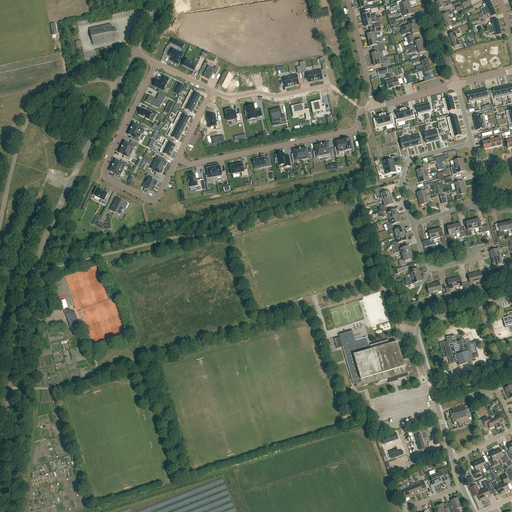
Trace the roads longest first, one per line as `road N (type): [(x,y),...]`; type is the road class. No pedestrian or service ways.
road 1 (unclassified): [(0,458),(35,265),(117,84)]
road 2 (residential): [(156,62),(102,172),(153,200),(177,159)]
road 3 (residential): [(177,159),(190,164),(351,130),(360,110),(373,106)]
road 4 (unclassified): [(0,223),(15,153),(35,110),(91,80),(117,84)]
road 5 (residential): [(432,390),(418,325),(511,295)]
road 6 (residential): [(413,225),(400,187),(407,160),(471,142)]
road 7 (residential): [(493,244),(435,268),(424,260),(413,225)]
